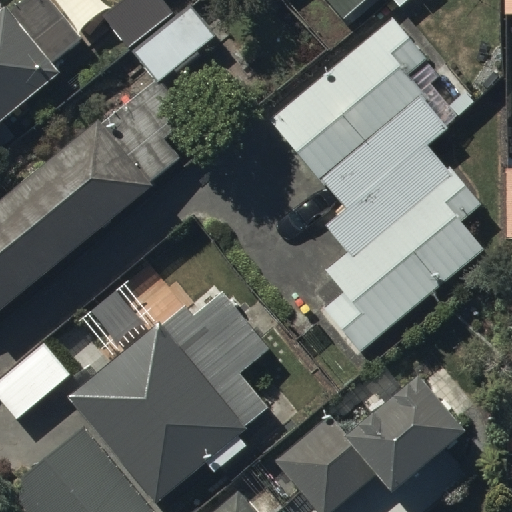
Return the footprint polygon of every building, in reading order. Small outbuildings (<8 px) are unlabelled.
[(77,33),(49,0),(8,0),(0,7),(0,122),(58,75),(45,59),(77,33)] [(318,0),(343,29),(378,0),(318,0)] [(154,82),(155,81),(169,70),(174,76),(197,56),(192,51),(212,35),(188,5),(130,53),(154,82)] [(427,65),(395,25),(268,129),(342,219),(324,234),(347,262),(325,280),(342,302),(323,318),(359,363),(484,260),(460,231),(479,215),(426,151),(445,135),(404,84),(427,65)] [(160,89),(159,90),(100,138),(96,133),(0,211),(0,325),(155,198),(149,192),(182,165),(165,144),(189,124),(160,89)] [(96,369),(104,378),(67,408),(87,432),(6,498),(17,511),(161,511),(207,475),(214,484),(247,456),(239,446),(271,419),(240,381),(270,356),(222,298),(196,319),(187,309),(128,358),(120,349),(96,369)] [(44,350),(0,386),(0,405),(18,427),(71,384),(44,350)] [(395,493),(463,430),(416,379),(352,437),(328,410),(276,457),(326,511),(373,468),(395,493)] [(249,511),(239,499),(238,498),(220,511),(249,511)]
